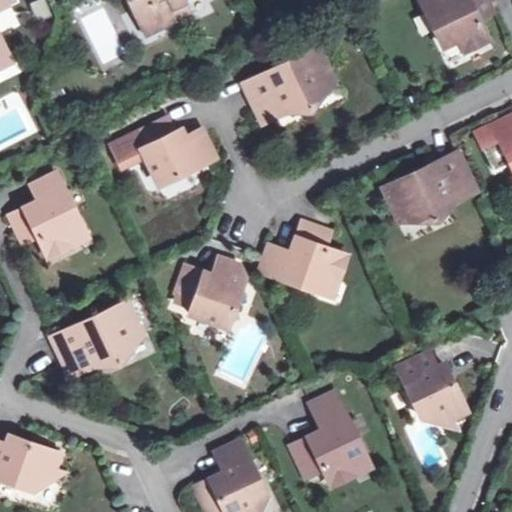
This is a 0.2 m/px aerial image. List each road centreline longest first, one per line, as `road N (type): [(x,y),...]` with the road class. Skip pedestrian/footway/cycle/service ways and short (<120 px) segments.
road 1 (residential): [(511,86),(360,152),(266,206),(216,109)]
road 2 (residential): [(157,467),(82,427),(0,401)]
road 3 (residential): [(460,511),(511,367)]
road 4 (residential): [(157,467),(288,404)]
road 5 (residential): [(0,389),(26,315),(0,256)]
